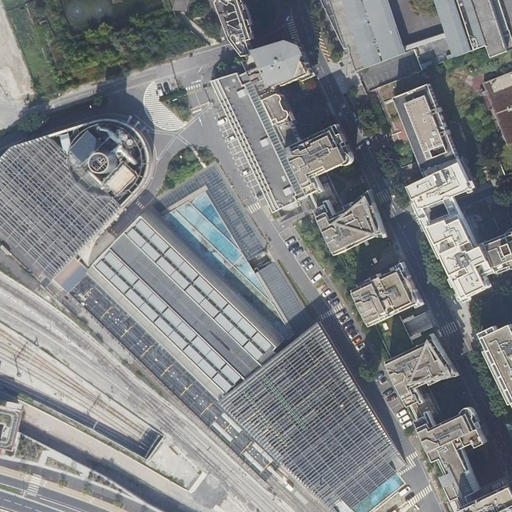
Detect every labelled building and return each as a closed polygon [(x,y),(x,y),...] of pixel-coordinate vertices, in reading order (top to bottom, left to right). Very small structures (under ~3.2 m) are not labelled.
[(174,0),(173,11),(187,11),(190,0),(174,0)] [(218,0),(232,38),(253,32),(242,0),(218,0)] [(415,50),(413,42),(403,45),(388,0),(321,0),(338,35),(345,48),(349,47),(350,51),(352,60),(356,72),(415,50)] [(413,42),(415,50),(423,70),(487,46),(492,57),(508,51),(491,0),(438,0),(448,30),(413,42)] [(232,38),(237,44),(251,40),(251,39),(255,37),(253,32),(232,38)] [(242,50),(246,56),(251,54),(255,53),(253,46),(251,40),(237,44),(242,50)] [(253,59),(248,61),(252,69),(289,149),(303,142),(294,125),(298,124),(292,111),(288,109),(285,101),(286,99),(284,95),(280,94),(279,91),(281,85),(286,86),(312,74),(309,68),(302,54),(299,48),(290,44),(284,45),(283,44),(268,49),(269,52),(265,53),(260,51),(255,53),(251,54),(253,59)] [(289,149),(252,69),(240,75),(239,72),(211,81),(219,98),(222,96),(272,202),(269,203),(273,213),(311,195),(300,172),(297,165),(289,149)] [(511,73),(486,84),(509,143),(511,141),(511,73)] [(20,96),(33,94),(30,76),(17,78),(20,96)] [(413,140),(425,172),(428,171),(460,158),(450,134),(451,133),(450,129),(449,130),(442,111),(443,111),(441,107),(440,107),(431,83),(397,97),(409,129),(413,140)] [(0,228),(52,279),(53,279),(74,257),(122,207),(139,192),(144,186),(147,179),(150,172),(151,163),(150,155),(148,147),(143,139),(138,132),(130,126),(121,122),(113,120),(105,120),(96,121),(48,132),(17,148),(0,165),(0,228)] [(303,142),(289,149),(297,165),(299,165),(299,166),(299,167),(299,168),(299,169),(300,169),(300,170),(301,170),(302,171),(300,172),(311,195),(330,236),(332,235),(332,236),(332,237),(332,238),(332,239),(333,240),(334,241),(335,241),(333,242),(339,255),(352,249),(351,246),(370,237),(372,239),(386,232),(375,206),(376,206),(373,201),(371,196),(368,197),(368,195),(355,204),(355,206),(345,211),(343,212),(341,207),(343,206),(329,177),(327,178),(325,173),(327,172),(341,165),(340,163),(350,158),(345,148),(347,147),(343,138),(337,125),(321,133),(322,136),(304,144),(303,142)] [(401,144),(413,140),(409,129),(397,133),(401,144)] [(321,133),(303,142),(304,144),(322,136),(321,133)] [(430,176),(411,186),(418,200),(422,209),(438,202),(439,202),(438,201),(453,195),(453,197),(476,188),(460,158),(428,171),(430,176)] [(82,265),(159,345),(221,406),(280,357),(122,207),(74,257),(82,265)] [(446,218),(429,224),(447,262),(448,261),(451,266),(450,267),(453,272),(454,272),(455,275),(456,277),(455,278),(465,299),(494,286),(487,273),(498,267),(488,243),(482,246),(465,211),(446,218)] [(511,231),(488,241),(488,243),(498,267),(499,271),(511,266),(511,231)] [(351,246),(352,249),(372,239),(370,237),(351,246)] [(82,265),(74,257),(53,279),(61,287),(82,265)] [(373,325),(422,301),(417,293),(413,283),(409,275),(404,266),(356,289),(373,325)] [(413,283),(417,293),(417,289),(417,287),(416,283),(413,278),(411,277),(409,275),(413,283)] [(501,374),(511,396),(511,324),(500,329),(499,327),(482,335),(501,374)] [(221,406),(331,511),(351,511),(406,468),(320,325),(280,357),(221,406)] [(428,441),(433,451),(480,428),(482,427),(472,407),(446,420),(444,415),(430,388),(429,384),(455,372),(451,362),(449,362),(442,347),(437,337),(419,346),(420,348),(413,352),(412,349),(389,360),(393,368),(394,367),(394,369),(394,371),(395,372),(397,373),(396,374),(424,434),(426,434),(425,435),(426,437),(427,439),(429,440),(428,441)] [(433,451),(460,508),(481,499),(477,490),(482,487),(466,452),(489,441),(485,433),(483,434),(480,428),(433,451)] [(481,499),(460,508),(462,511),(511,511),(511,489),(509,483),(488,493),(489,496),(481,499)]
